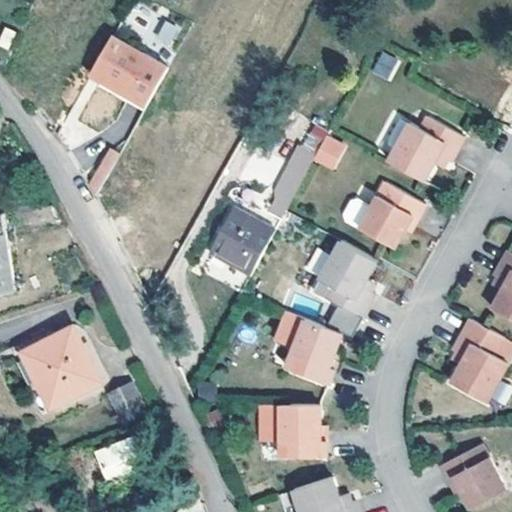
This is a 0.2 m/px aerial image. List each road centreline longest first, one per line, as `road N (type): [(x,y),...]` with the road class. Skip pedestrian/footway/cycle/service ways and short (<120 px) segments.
road 1 (unclassified): [(226,511),(102,249),(0,89)]
road 2 (residential): [(510,162),(406,340),(385,395),(389,443),(414,511)]
